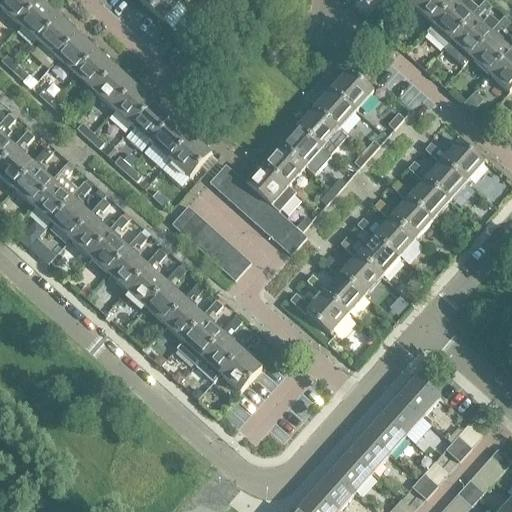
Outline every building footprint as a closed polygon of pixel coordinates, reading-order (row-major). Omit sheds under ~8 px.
[(36,0),(9,0),(0,11),(19,29),(41,4),(36,0)] [(180,4),(176,0),(140,0),(139,1),(163,23),(180,4)] [(422,0),(402,0),(414,10),(422,0)] [(455,2),(451,0),(422,0),(414,10),(433,27),(455,2)] [(474,20),(455,2),(433,27),(452,44),(474,20)] [(484,2),(479,8),(485,14),(491,8),(484,2)] [(41,4),(19,29),(38,46),(60,21),(41,4)] [(504,19),(498,25),(505,32),(510,26),(504,19)] [(493,36),(474,20),(452,44),(471,61),(493,36)] [(60,21),(38,46),(57,62),(79,38),(60,21)] [(493,36),(471,61),(490,78),(511,53),(493,36)] [(79,38),(57,62),(75,79),(97,55),(79,38)] [(511,53),(490,78),(509,95),(511,92),(511,53)] [(97,55),(75,79),(94,96),(116,72),(97,55)] [(12,74),(17,68),(6,59),(1,64),(12,74)] [(12,74),(23,84),(28,78),(17,68),(12,74)] [(116,72),(94,96),(113,113),(135,89),(116,72)] [(349,72),(331,91),(356,113),(373,93),(349,72)] [(135,89),(113,113),(132,130),(154,106),(135,89)] [(331,91),(314,110),(339,132),(356,113),(331,91)] [(50,108),(55,102),(44,92),(39,98),(50,108)] [(50,108),(61,118),(66,112),(55,102),(50,108)] [(154,106),(132,130),(151,147),(172,123),(154,106)] [(314,110),(298,129),(322,151),(339,132),(314,110)] [(394,133),(404,122),(398,116),(388,127),(394,133)] [(8,117),(1,125),(8,131),(15,123),(8,117)] [(172,123),(151,147),(169,164),(191,140),(172,123)] [(87,142),(93,136),(82,126),(77,132),(87,142)] [(298,129),(281,148),(305,170),(322,151),(298,129)] [(27,134),(20,142),(26,148),(34,140),(27,134)] [(87,142),(99,152),(104,146),(93,136),(87,142)] [(0,137),(0,169),(16,151),(0,137)] [(191,140),(169,164),(189,181),(211,157),(191,140)] [(369,160),(380,149),(374,143),(363,154),(369,160)] [(460,145),(442,164),(466,186),(483,166),(460,145)] [(425,153),(431,158),(437,152),(431,146),(425,153)] [(281,148),(264,167),(288,189),(305,170),(281,148)] [(16,151),(0,169),(0,180),(13,193),(35,168),(16,151)] [(46,151),(39,159),(45,165),(52,157),(46,151)] [(369,160),(363,154),(354,165),(360,171),(369,160)] [(125,175),(130,169),(120,160),(114,166),(125,175)] [(442,164),(425,183),(449,205),(466,186),(442,164)] [(408,172),(414,177),(420,171),(414,165),(408,172)] [(288,189),(264,167),(246,187),(252,192),(261,200),(270,208),(288,189)] [(35,168),(13,193),(32,209),(54,185),(35,168)] [(65,168),(58,176),(65,182),(72,174),(65,168)] [(209,186),(218,194),(234,176),(225,168),(209,186)] [(125,175),(136,185),(142,180),(130,169),(125,175)] [(234,176),(218,194),(227,202),(243,184),(234,176)] [(336,197),(346,186),(340,181),(330,192),(336,197)] [(425,183),(408,202),(432,223),(449,205),(425,183)] [(243,184),(227,202),(236,210),(252,192),(246,187),(243,184)] [(391,191),(397,196),(403,189),(397,184),(391,191)] [(54,185),(32,209),(51,226),(72,202),(54,185)] [(84,185),(77,193),(83,199),(91,191),(84,185)] [(252,192),(236,210),(245,218),(261,200),(252,192)] [(336,197),(330,192),(320,203),(326,208),(336,197)] [(158,194),(152,200),(163,210),(169,204),(158,194)] [(261,200),(245,218),(254,226),(270,208),(261,200)] [(72,202),(51,226),(69,243),(91,219),(72,202)] [(103,202),(95,210),(102,216),(109,208),(103,202)] [(408,202),(391,221),(415,242),(432,223),(408,202)] [(374,209),(380,215),(386,208),(380,203),(374,209)] [(270,208),(254,226),(263,234),(279,216),(270,208)] [(197,218),(188,209),(171,228),(181,236),(197,218)] [(279,216),(263,234),(272,242),(288,224),(279,216)] [(197,218),(181,236),(190,244),(206,226),(197,218)] [(91,219),(69,243),(88,260),(110,236),(91,219)] [(121,219),(114,227),(121,233),(128,225),(121,219)] [(295,231),(297,232),(301,236),(312,224),(306,219),(295,231)] [(357,228),(363,234),(369,227),(363,221),(357,228)] [(391,221),(374,240),(398,261),(415,242),(391,221)] [(297,232),(295,231),(288,224),(272,242),(281,250),(297,232)] [(206,226),(190,244),(199,252),(215,234),(206,226)] [(281,250),(289,258),(305,240),(301,236),(297,232),(281,250)] [(215,234),(199,252),(208,260),(224,242),(215,234)] [(37,240),(31,235),(27,235),(22,240),(31,247),(37,240)] [(140,235),(133,244),(140,249),(147,241),(140,235)] [(110,236),(88,260),(107,277),(129,253),(110,236)] [(341,247),(347,252),(353,246),(346,240),(341,247)] [(398,261),(374,240),(357,259),(381,280),(398,261)] [(224,242),(208,260),(217,268),(233,250),(224,242)] [(233,250),(217,268),(226,276),(242,258),(233,250)] [(159,252),(152,260),(158,266),(166,258),(159,252)] [(129,253),(107,277),(126,294),(148,270),(129,253)] [(242,258),(226,276),(234,284),(250,266),(242,258)] [(324,266),(330,271),(336,264),(330,259),(324,266)] [(381,280),(357,259),(340,277),(367,301),(369,299),(366,297),(381,280)] [(167,287),(148,270),(126,294),(127,295),(124,297),(127,300),(130,297),(145,311),(167,287)] [(178,270),(171,278),(178,284),(185,276),(178,270)] [(367,301),(340,277),(323,296),(350,320),(352,318),(350,315),(364,300),(366,302),(367,301)] [(313,290),(314,289),(319,283),(313,278),(307,284),(313,290)] [(197,286),(195,289),(190,295),(196,300),(204,292),(197,286)] [(185,303),(169,289),(167,287),(145,311),(143,314),(146,316),(148,314),(164,328),(185,303)] [(350,320),(323,296),(315,306),(307,300),(304,304),(296,297),(290,303),(305,317),(306,316),(330,337),(333,339),(336,336),(333,334),(347,318),(350,321),(350,320)] [(185,303),(164,328),(161,331),(164,333),(167,330),(182,344),(204,320),(185,303)] [(215,317),(223,309),(216,303),(209,311),(215,317)] [(204,320),(182,344),(176,352),(194,369),(199,364),(223,337),(204,320)] [(235,320),(227,328),(234,334),(241,326),(235,320)] [(223,337),(199,364),(194,369),(214,386),(218,381),(242,354),(223,337)] [(253,337),(246,345),(253,351),(260,343),(253,337)] [(242,354),(218,381),(220,383),(222,380),(240,396),(261,371),(242,354)] [(417,381),(399,400),(422,421),(440,401),(417,381)] [(399,400),(382,419),(405,439),(422,421),(399,400)] [(382,419),(365,438),(388,458),(405,439),(382,419)] [(365,438),(348,456),(372,477),(388,458),(365,438)] [(452,446),(465,458),(472,452),(458,440),(452,446)] [(446,453),(459,465),(465,458),(452,446),(446,453)] [(505,472),(511,465),(498,453),(491,460),(505,472)] [(348,456),(332,475),(355,496),(372,477),(348,456)] [(332,475),(315,494),(334,511),(340,511),(355,496),(332,475)] [(418,484),(432,496),(438,489),(424,477),(418,484)] [(412,491),(426,503),(432,496),(418,484),(412,491)] [(464,491),(477,503),(483,496),(470,484),(464,491)] [(464,491),(457,497),(471,510),(477,503),(464,491)] [(334,511),(315,494),(298,511),(334,511)] [(511,511),(511,502),(503,511),(511,511)]
